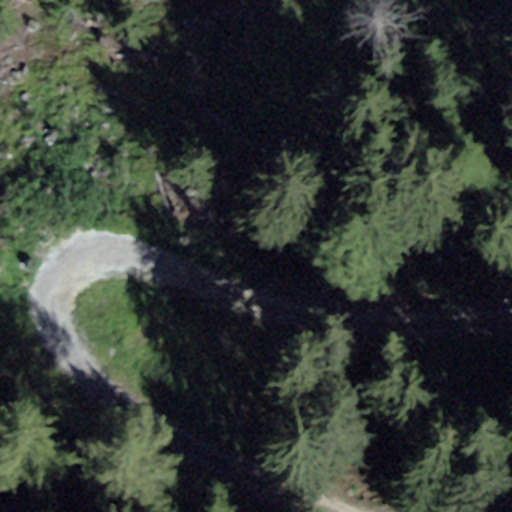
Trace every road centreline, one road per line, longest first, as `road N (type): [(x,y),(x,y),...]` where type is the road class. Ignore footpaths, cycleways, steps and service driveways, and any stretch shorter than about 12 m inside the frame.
road 1 (track): [(511,320),(478,323),(54,218),(0,254)]
road 2 (track): [(0,304),(33,350),(318,511)]
